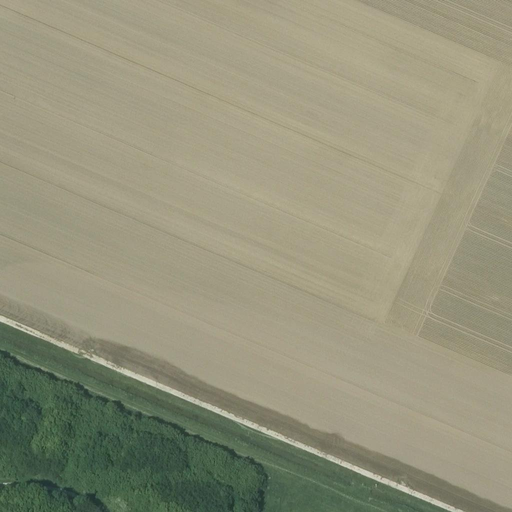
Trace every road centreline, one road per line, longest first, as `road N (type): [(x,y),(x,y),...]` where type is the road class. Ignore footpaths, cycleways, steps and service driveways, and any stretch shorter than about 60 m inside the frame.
road 1 (track): [(0,320),(447,511)]
road 2 (unknown): [(377,511),(0,351)]
